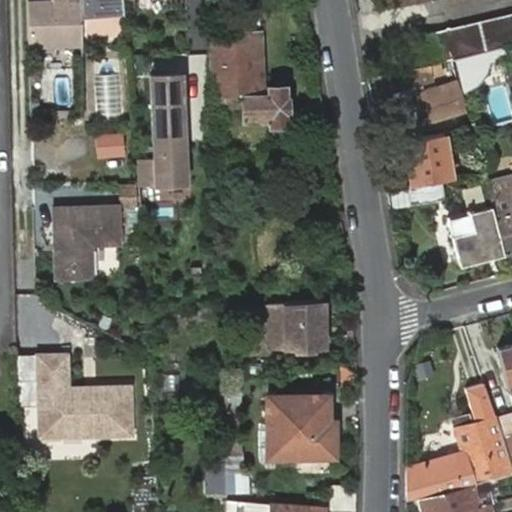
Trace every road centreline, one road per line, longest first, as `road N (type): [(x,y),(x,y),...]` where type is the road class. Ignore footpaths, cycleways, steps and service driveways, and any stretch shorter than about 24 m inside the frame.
road 1 (residential): [(380,317),(332,0)]
road 2 (residential): [(377,511),(380,317)]
road 3 (residential): [(511,287),(380,317)]
